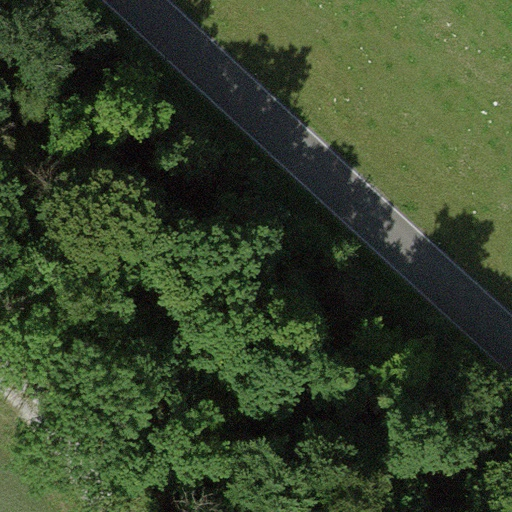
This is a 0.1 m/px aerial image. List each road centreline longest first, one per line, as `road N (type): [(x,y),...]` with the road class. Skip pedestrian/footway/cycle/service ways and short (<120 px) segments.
road 1 (unclassified): [(141,0),(511,345)]
road 2 (track): [(0,384),(64,435),(118,511)]
